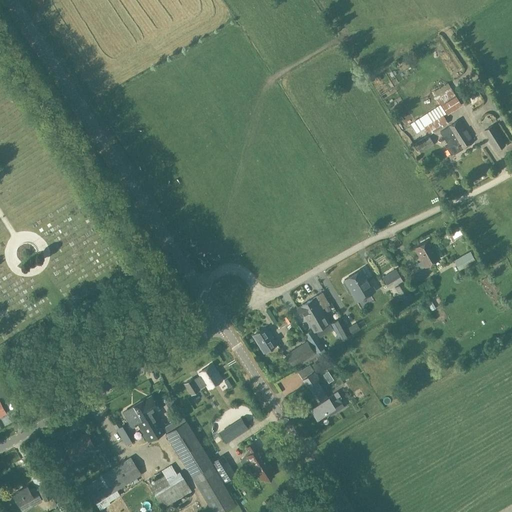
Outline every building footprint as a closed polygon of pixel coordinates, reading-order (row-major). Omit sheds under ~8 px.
[(430,135),(448,123),(446,120),(448,118),(446,115),(461,105),(447,83),(433,92),(436,97),(435,97),(440,106),(411,124),(417,133),(419,131),(422,137),(428,133),(430,135)] [(440,132),(454,154),(454,155),(474,142),(460,120),(440,132)] [(505,145),(493,125),(484,131),(496,151),(505,145)] [(417,155),(434,144),(429,135),(412,146),(417,155)] [(458,227),(436,239),(441,248),(463,236),(458,227)] [(428,268),(441,261),(431,243),(418,251),(428,268)] [(470,251),(454,261),(459,270),(475,261),(470,251)] [(375,290),(362,269),(344,280),(345,282),(343,283),(350,295),(352,293),(357,301),(375,290)] [(396,270),(392,273),(394,276),(396,279),(400,277),(398,274),(396,270)] [(395,288),(404,303),(413,298),(404,283),(395,288)] [(301,316),(307,313),(313,323),(311,324),(314,330),(325,324),(322,318),(325,315),(322,310),(330,305),(323,293),(315,298),(297,308),(301,316)] [(431,300),(425,303),(429,310),(435,307),(431,300)] [(331,324),(340,341),(347,337),(338,320),(331,324)] [(352,326),(349,328),(352,333),(356,331),(359,329),(356,324),(352,326)] [(264,353),(277,345),(266,328),(253,336),(264,353)] [(305,334),(317,353),(324,349),(312,330),(305,334)] [(286,355),(295,368),(314,358),(318,356),(316,353),(315,353),(307,341),(286,355)] [(183,383),(190,394),(198,388),(198,387),(205,383),(209,389),(221,380),(210,364),(198,372),(199,374),(192,379),(192,378),(183,383)] [(302,379),(314,371),(309,365),(298,373),(302,379)] [(320,380),(315,373),(303,381),(308,388),(308,387),(319,404),(311,409),(317,418),(327,411),(330,415),(344,406),(340,399),(342,398),(337,391),(328,397),(318,382),(320,380)] [(147,398),(135,405),(140,413),(139,413),(141,415),(145,413),(146,416),(151,425),(160,419),(155,411),(159,409),(151,395),(147,398)] [(230,395),(215,410),(226,421),(241,406),(230,395)] [(140,413),(135,405),(129,409),(123,413),(131,426),(137,423),(149,442),(165,432),(182,461),(184,460),(191,464),(207,455),(184,416),(165,428),(160,419),(151,425),(146,416),(145,413),(141,415),(139,413),(140,413)] [(219,433),(225,443),(247,429),(241,419),(219,433)] [(125,425),(116,429),(126,445),(134,441),(125,425)] [(74,463),(73,460),(95,447),(88,434),(65,447),(68,453),(63,456),(68,466),(74,463)] [(104,441),(96,445),(108,466),(116,462),(104,441)] [(275,472),(268,463),(259,448),(258,449),(254,443),(246,448),(248,451),(240,461),(244,467),(251,463),(256,471),(262,480),(275,472)] [(212,462),(225,482),(236,475),(223,455),(212,462)] [(109,502),(120,495),(117,490),(142,475),(130,457),(84,486),(100,511),(110,504),(109,502)] [(191,475),(212,511),(224,511),(236,506),(212,463),(191,475)] [(163,508),(192,491),(180,472),(177,474),(171,465),(161,471),(164,476),(149,485),(163,508)] [(86,479),(82,472),(75,476),(79,483),(86,479)] [(52,498),(44,483),(37,487),(45,502),(52,498)] [(23,511),(41,501),(34,488),(30,491),(28,486),(13,494),(23,511)] [(61,511),(76,511),(71,502),(60,509),(61,511)]
